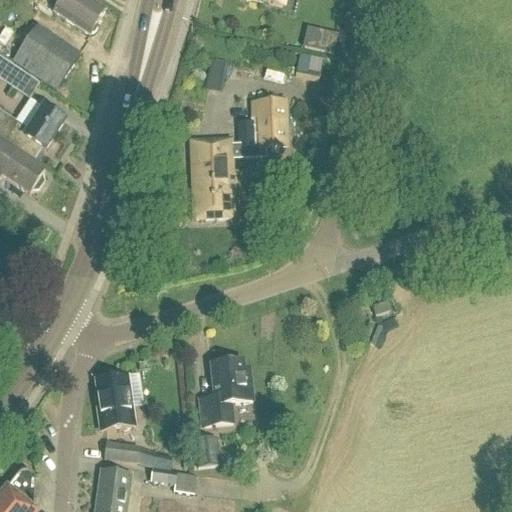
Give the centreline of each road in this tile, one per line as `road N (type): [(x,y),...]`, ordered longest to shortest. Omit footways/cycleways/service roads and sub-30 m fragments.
road 1 (secondary): [(65,314),(112,190),(160,0)]
road 2 (residential): [(320,274),(378,0)]
road 3 (unclassified): [(99,340),(320,274)]
road 4 (unclassified): [(511,210),(320,274)]
road 5 (residential): [(60,511),(71,389),(99,340)]
